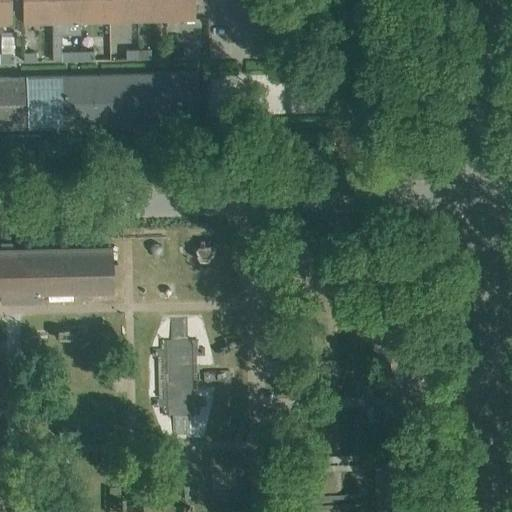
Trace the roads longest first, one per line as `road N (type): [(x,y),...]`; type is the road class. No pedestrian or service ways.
road 1 (unclassified): [(490,511),(483,192)]
road 2 (unclassified): [(258,511),(254,198)]
road 3 (unclassified): [(0,205),(254,198)]
road 4 (unclassified): [(254,198),(483,192)]
road 5 (unclassified): [(482,159),(478,0)]
